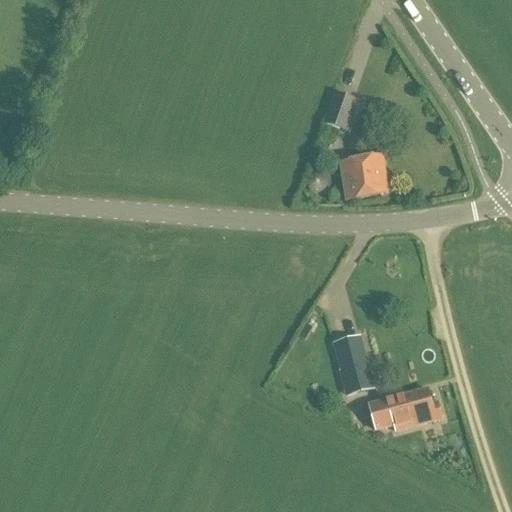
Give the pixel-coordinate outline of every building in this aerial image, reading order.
[(350,135),(360,103),(334,95),(324,126),(350,135)] [(346,202),(389,194),(382,158),(340,166),(346,202)] [(320,174),(305,180),(310,191),(324,185),(320,174)] [(338,348),(345,375),(362,370),(369,393),(375,391),(368,368),(361,341),(338,348)] [(271,362),(262,381),(303,402),(313,383),(271,362)] [(431,407),(427,393),(370,407),(377,432),(393,428),(394,433),(441,421),(437,405),(431,407)]
